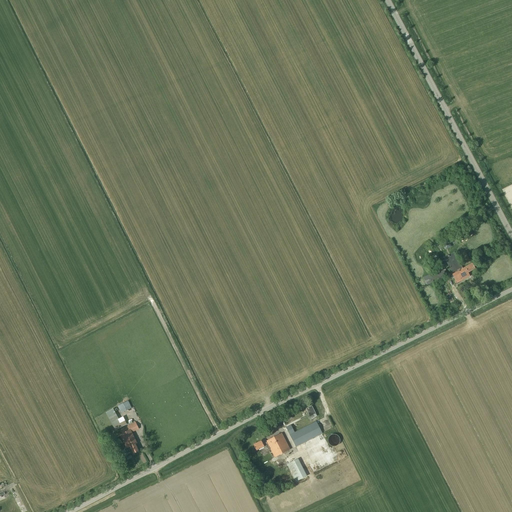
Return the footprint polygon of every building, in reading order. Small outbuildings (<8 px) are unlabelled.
[(470,236),(467,231),(461,234),(462,237),(460,238),(461,240),(470,236)] [(459,243),(455,235),(447,239),(448,242),(443,244),(445,250),(451,247),(451,246),(459,243)] [(463,269),(454,252),(444,258),(453,274),(452,275),(457,283),(467,277),(466,274),(475,269),(472,263),(463,269)] [(446,276),(443,268),(423,277),(427,285),(446,276)] [(131,408),(127,401),(118,406),(122,413),(131,408)] [(312,406),(306,409),(310,417),(316,414),(312,406)] [(121,423),(113,409),(106,413),(113,427),(121,423)] [(322,433),(316,421),(295,432),(291,425),(286,428),(296,447),(322,433)] [(139,429),(135,422),(133,423),(130,425),(120,429),(122,434),(120,435),(127,448),(130,447),(133,454),(139,451),(135,444),(137,443),(132,433),(139,429)] [(290,450),(282,433),(262,443),(261,441),(253,445),(256,450),(264,447),(265,448),(269,446),(275,458),(290,450)] [(335,434),(334,434),(333,434),(332,435),(331,435),(330,436),(329,436),(329,437),(329,438),(328,438),(328,439),(328,440),(328,441),(328,442),(328,443),(329,443),(329,444),(330,445),(331,446),(332,446),(333,446),(334,446),(335,446),(336,446),(337,446),(338,445),(339,444),(339,443),(340,443),(340,442),(340,441),(340,440),(340,439),(340,438),(339,438),(339,437),(339,436),(338,436),(337,435),(336,435),(335,434)] [(338,457),(337,453),(333,455),(331,451),(325,454),(327,458),(319,462),(320,466),(338,457)] [(308,477),(299,459),(288,464),(296,482),(308,477)] [(273,472),(280,470),(276,460),(274,461),(273,460),(264,463),(265,468),(271,466),(273,472)]
